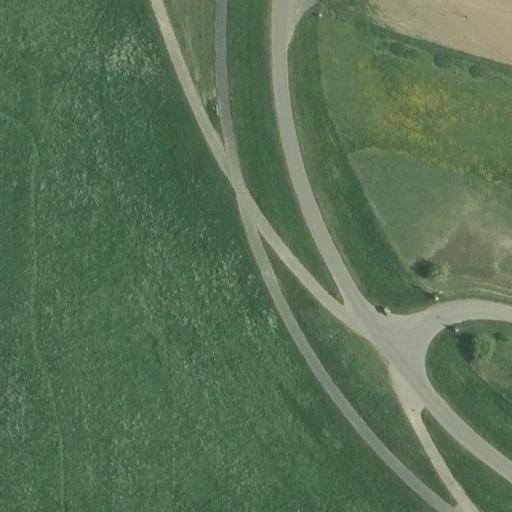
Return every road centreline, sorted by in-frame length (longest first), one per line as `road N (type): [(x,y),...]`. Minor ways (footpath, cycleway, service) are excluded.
road 1 (unclassified): [(511,475),(435,407),(346,287),(294,160),(279,52),(284,0)]
road 2 (track): [(378,332),(341,316),(241,199),(201,119),(158,0)]
road 3 (track): [(402,364),(411,406),(472,511)]
